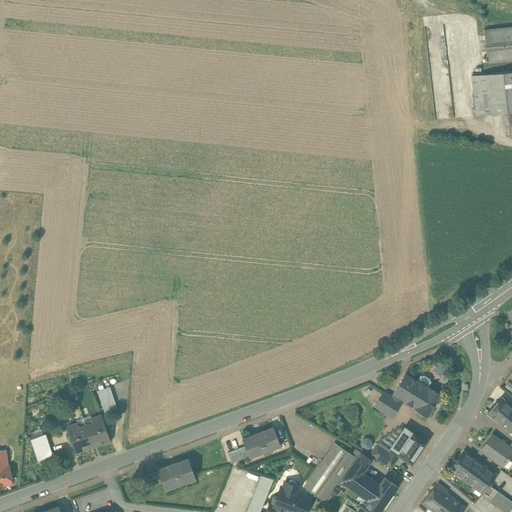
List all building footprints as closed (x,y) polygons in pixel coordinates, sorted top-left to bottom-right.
[(511,27),(484,30),(487,63),(511,59),(511,27)] [(511,71),(488,74),(492,114),(493,114),(508,112),(511,111),(511,71)] [(488,74),(472,76),(476,116),(492,114),(488,74)] [(435,360),(432,371),(442,375),(446,364),(435,360)] [(417,382),(405,374),(394,393),(392,397),(398,401),(400,397),(416,407),(416,408),(427,414),(439,394),(428,388),(427,388),(431,381),(429,380),(429,379),(424,375),(423,376),(421,375),(417,382)] [(110,387),(97,391),(105,414),(118,410),(110,387)] [(392,397),(383,392),(375,406),(392,416),(400,403),(398,401),(392,397)] [(511,406),(502,398),(487,414),(510,433),(511,430),(511,406)] [(102,415),(91,419),(92,421),(85,423),(93,446),(110,440),(102,415)] [(78,423),(67,427),(76,452),(93,446),(85,423),(78,425),(78,423)] [(273,427),(242,439),(245,446),(249,456),(280,445),(273,427)] [(412,432),(405,427),(391,447),(399,452),(398,454),(400,456),(412,464),(426,442),(412,432)] [(45,434),(31,439),(38,459),(52,455),(45,434)] [(511,453),(511,449),(491,434),(481,449),(503,466),(511,453)] [(361,438),(362,447),(372,446),(371,437),(361,438)] [(352,454),(335,443),(304,486),(325,500),(328,499),(331,494),(340,492),(356,502),(358,511),(362,505),(364,506),(368,500),(351,488),(362,472),(371,460),(355,449),(352,454)] [(389,451),(377,444),(370,454),(381,462),(389,451)] [(245,446),(227,452),(231,463),(249,456),(245,446)] [(399,452),(391,447),(389,451),(381,462),(391,468),(400,456),(398,454),(399,452)] [(0,485),(14,484),(11,464),(10,464),(8,451),(0,451),(0,485)] [(495,475),(463,451),(450,469),(482,493),(483,493),(488,484),(495,475)] [(188,459),(158,470),(158,471),(162,482),(165,489),(195,478),(188,459)] [(158,471),(142,477),(146,488),(162,482),(158,471)] [(362,472),(351,488),(368,500),(364,506),(371,511),(378,511),(396,486),(384,477),(380,484),(362,472)] [(262,475),(246,511),(259,511),(273,479),(262,475)] [(287,483),(285,482),(283,488),(280,487),(277,496),(275,496),(274,497),(272,502),(273,504),(274,504),(273,506),(273,507),(285,511),(288,511),(304,511),(306,508),(308,509),(310,508),(312,502),(311,500),(309,500),(310,498),(296,492),(298,487),(296,486),(297,484),(295,481),(291,479),(288,480),(287,483)] [(448,491),(438,483),(422,503),(433,511),(461,511),(465,508),(446,493),(448,491)] [(508,511),(511,507),(511,501),(488,484),(483,493),(482,493),(481,495),(503,511),(508,511)]
